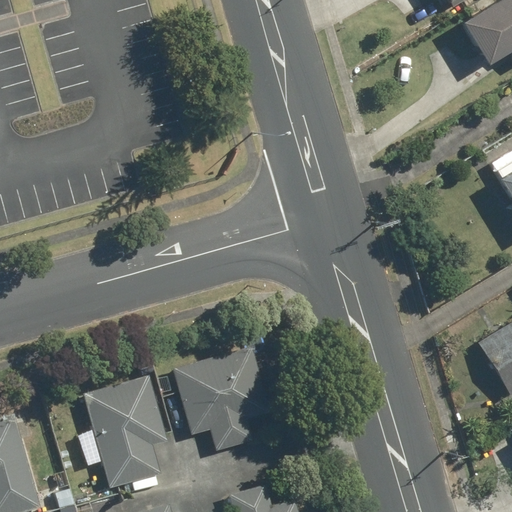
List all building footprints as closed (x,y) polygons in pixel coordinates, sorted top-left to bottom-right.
[(511,0),(492,0),(455,22),(481,66),(507,50),(511,56),(511,55),(511,0)] [(511,167),(494,179),(511,209),(511,167)] [(511,322),(477,344),(509,395),(511,392),(511,322)] [(170,367),(188,434),(207,429),(213,450),(249,440),(244,419),(269,412),(251,345),(170,367)] [(144,374),(80,392),(107,488),(156,474),(149,446),(164,442),(144,374)] [(15,415),(0,418),(0,511),(23,511),(39,508),(15,415)] [(230,511),(298,511),(294,499),(269,506),(263,485),(226,495),(230,511)]
